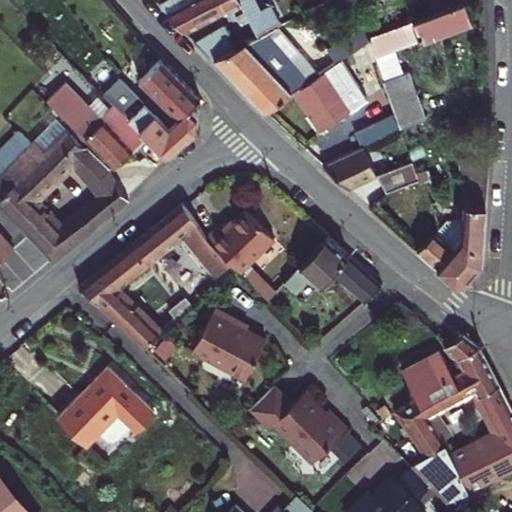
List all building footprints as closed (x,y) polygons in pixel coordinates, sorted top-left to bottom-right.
[(165,0),(160,3),(167,12),(190,0),(165,0)] [(256,0),(190,0),(167,12),(184,31),(241,2),(257,36),(277,27),(282,24),(274,7),(263,13),(256,0)] [(374,56),(394,48),(437,32),(438,34),(472,21),(468,11),(464,0),(446,6),(433,11),(366,36),(368,40),(374,56)] [(446,6),(444,0),(429,0),(433,11),(446,6)] [(225,24),(193,40),(203,49),(212,58),(214,57),(236,46),(225,24)] [(366,36),(362,24),(306,60),(318,74),(340,59),(368,40),(366,36)] [(277,27),(257,36),(236,46),(214,57),(239,83),(265,110),(294,91),(318,74),(306,60),(277,27)] [(374,56),(382,80),(403,73),(394,48),(374,56)] [(141,77),(179,116),(189,107),(199,97),(180,76),(161,56),(141,77)] [(318,74),(294,91),(308,110),(321,130),(367,98),(340,59),(318,74)] [(400,129),(404,141),(436,128),(431,115),(425,117),(408,71),(403,73),(382,80),(386,91),(400,129)] [(189,107),(179,116),(169,125),(121,77),(105,95),(119,108),(126,116),(147,136),(168,155),(182,142),(196,129),(197,114),(189,107)] [(147,136),(126,116),(111,129),(65,82),(48,99),(114,168),(130,152),(147,136)] [(43,153),(18,129),(0,147),(0,170),(1,171),(0,172),(0,201),(52,258),(90,228),(128,197),(125,194),(117,182),(119,181),(111,170),(68,128),(43,153)] [(455,283),(463,281),(481,260),(485,200),(489,139),(456,139),(464,201),(462,220),(449,218),(438,221),(439,226),(417,248),(455,283)] [(337,176),(350,188),(377,176),(379,175),(378,173),(364,145),(323,163),(337,176)] [(377,176),(386,191),(419,180),(416,172),(412,161),(378,173),(379,175),(377,176)] [(429,178),(426,168),(416,172),(419,180),(420,182),(429,178)] [(126,249),(83,285),(149,349),(166,332),(162,328),(160,330),(117,288),(182,237),(210,273),(176,308),(183,315),(233,264),(223,254),(207,236),(181,203),(126,249)] [(267,299),(275,290),(248,263),(274,236),(264,226),(247,207),(224,230),(219,225),(213,230),(207,235),(223,254),(267,299)] [(0,260),(1,259),(13,249),(0,234),(0,260)] [(354,259),(326,234),(284,280),(293,289),(296,287),(298,289),(311,276),(320,285),(333,271),(365,301),(383,284),(354,259)] [(193,353),(248,378),(270,331),(214,306),(193,353)] [(499,384),(479,344),(464,333),(450,343),(445,345),(458,357),(465,369),(454,374),(441,349),(405,368),(418,395),(396,408),(426,453),(412,463),(448,501),(511,468),(511,410),(506,399),(486,409),(496,430),(449,455),(439,440),(424,416),(433,411),(475,388),(478,394),(499,384)] [(84,391),(59,415),(87,442),(98,431),(117,412),(134,429),(152,411),(108,367),(84,391)] [(272,381),(249,404),(269,424),(273,420),(307,454),(315,454),(346,424),(327,405),(325,408),(316,399),(304,387),(291,400),(272,381)] [(499,384),(478,394),(486,409),(506,399),(499,384)] [(433,411),(424,416),(439,440),(448,435),(433,411)] [(117,412),(98,431),(115,448),(134,429),(117,412)] [(312,463),(321,473),(339,457),(330,447),(312,463)] [(0,511),(34,511),(0,470),(0,511)] [(408,472),(399,482),(413,496),(423,486),(408,472)] [(413,496),(399,482),(390,474),(380,485),(373,492),(369,496),(366,492),(347,511),(420,511),(425,508),(413,496)] [(317,511),(297,492),(283,507),(287,511),(317,511)] [(225,511),(287,511),(283,507),(280,505),(273,511),(242,511),(233,503),(225,511)]
